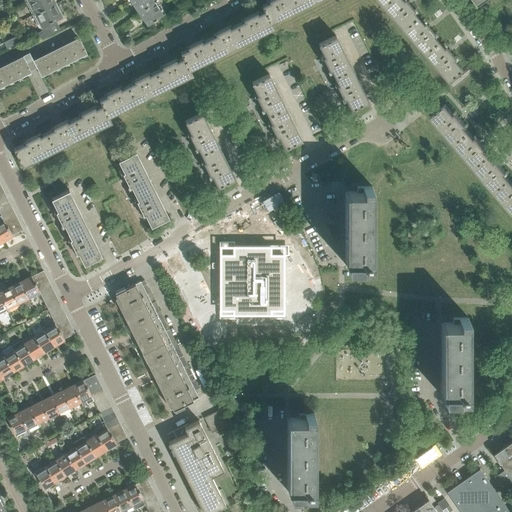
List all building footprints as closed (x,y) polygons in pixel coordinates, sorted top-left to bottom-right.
[(56,3),(54,0),(30,0),(28,1),(34,14),(56,3)] [(154,2),(152,0),(129,0),(138,12),(154,2)] [(287,14),(298,9),(293,0),(268,0),(269,2),(262,6),(265,11),(271,22),(287,14)] [(293,0),(298,9),(315,0),(293,0)] [(414,10),(410,6),(408,3),(405,0),(390,0),(383,6),(403,30),(418,18),(412,11),(414,10)] [(163,15),(154,2),(138,12),(147,26),(163,15)] [(55,24),(53,21),(62,16),(56,3),(34,14),(42,30),(38,32),(39,35),(41,38),(53,32),(51,26),(55,24)] [(245,41),(273,27),(271,22),(265,11),(258,14),(257,12),(243,19),(244,21),(237,24),(245,41)] [(434,34),(431,30),(428,27),(424,22),(422,23),(418,18),(403,30),(423,54),(438,41),(433,35),(434,34)] [(218,55),(245,41),(237,24),(230,28),(229,26),(215,33),(216,35),(209,38),(218,55)] [(7,49),(25,40),(21,33),(4,42),(7,49)] [(352,68),(344,52),(336,36),(319,44),(325,56),(323,57),(330,71),(332,70),(335,76),(352,68)] [(190,69),(218,55),(209,38),(202,42),(201,40),(187,47),(188,49),(183,52),(185,57),(184,57),(190,69)] [(41,76),(68,63),(87,54),(80,39),(34,62),(29,52),(23,55),(0,66),(0,87),(31,71),(30,70),(37,67),(41,76)] [(455,58),(451,53),(448,50),(444,46),(443,47),(438,41),(423,54),(447,81),(461,69),(453,59),(455,58)] [(164,88),(192,74),(190,69),(184,57),(177,61),(176,59),(162,66),(163,68),(156,72),(164,88)] [(368,101),(359,83),(352,68),(335,76),(338,84),(336,85),(343,99),(345,98),(351,110),(368,101)] [(136,102),(164,88),(156,72),(149,75),(148,73),(134,80),(135,82),(128,85),(136,102)] [(285,106),(277,90),(269,74),(252,83),(258,94),(256,95),(263,109),(265,108),(268,115),(285,106)] [(109,116),(136,102),(128,85),(121,89),(120,87),(106,94),(107,96),(100,99),(102,105),(108,117),(109,116)] [(466,125),(459,117),(456,113),(454,114),(445,104),(431,117),(455,145),(469,132),(464,126),(466,125)] [(83,135),(111,121),(109,116),(108,117),(102,105),(96,108),(95,106),(80,113),(81,115),(75,118),(83,135)] [(301,140),(293,122),(285,106),(268,115),(272,122),(270,123),(270,124),(277,137),(279,136),(284,148),(301,140)] [(219,146),(211,130),(202,113),(185,121),(191,133),(189,134),(196,148),(198,147),(202,154),(219,146)] [(55,149),(83,135),(75,118),(68,122),(67,120),(53,127),(54,129),(47,132),(55,149)] [(23,166),(55,149),(47,132),(40,136),(39,134),(25,141),(26,143),(14,149),(16,153),(14,155),(20,166),(22,165),(23,166)] [(486,149),(483,144),(476,137),(474,138),(469,132),(455,145),(475,168),(490,156),(484,150),(486,149)] [(235,178),(226,161),(219,146),(202,154),(205,161),(203,162),(205,166),(210,176),(212,175),(218,187),(235,178)] [(152,185),(144,169),(136,151),(118,160),(124,171),(122,172),(129,186),(131,185),(135,193),(152,185)] [(506,172),(503,168),(496,160),(495,162),(490,156),(475,168),(496,192),(510,180),(505,174),(506,172)] [(65,182),(61,174),(50,179),(54,187),(65,182)] [(511,182),(510,180),(496,192),(511,211),(511,182)] [(168,217),(160,201),(152,185),(135,193),(138,199),(136,200),(143,214),(145,213),(151,225),(168,217)] [(372,267),(372,191),(372,186),(357,186),(357,191),(347,191),(347,267),(372,267)] [(85,223),(77,207),(69,190),(52,198),(58,210),(56,211),(62,224),(63,225),(65,224),(68,231),(85,223)] [(13,209),(8,200),(0,203),(0,213),(1,215),(13,209)] [(3,221),(15,215),(13,209),(1,215),(3,220),(3,221)] [(18,220),(15,215),(3,221),(7,226),(18,220)] [(13,235),(7,226),(3,221),(3,220),(0,222),(0,239),(2,242),(13,236),(12,235),(13,235)] [(23,230),(18,220),(7,226),(13,235),(23,230)] [(101,255),(94,239),(85,223),(68,231),(72,238),(70,239),(72,244),(77,253),(79,252),(84,264),(101,255)] [(284,249),(221,249),(221,316),(284,316),(284,249)] [(48,280),(43,271),(32,276),(37,286),(48,280)] [(39,292),(37,286),(32,276),(31,276),(20,281),(28,298),(30,302),(32,301),(30,297),(39,292)] [(39,292),(51,286),(48,280),(37,286),(39,292)] [(173,338),(150,292),(144,280),(141,282),(140,281),(115,293),(144,352),(173,338)] [(28,298),(20,281),(10,287),(17,303),(19,308),(21,307),(19,302),(28,298)] [(42,297),(53,291),(51,286),(39,292),(42,297)] [(17,303),(10,287),(0,291),(0,294),(7,309),(9,313),(11,312),(8,308),(17,303)] [(58,301),(53,291),(42,297),(46,306),(58,301)] [(64,313),(63,311),(60,304),(48,310),(53,319),(64,313)] [(55,325),(67,319),(64,313),(53,319),(55,324),(55,325)] [(468,398),(468,323),(468,317),(453,317),(453,323),(443,323),(443,398),(468,398)] [(59,330),(70,324),(67,319),(55,325),(59,330)] [(64,339),(59,330),(55,325),(55,324),(46,329),(43,325),(41,326),(44,331),(54,346),(64,339)] [(75,333),(70,324),(59,330),(64,339),(75,333)] [(54,346),(44,331),(36,336),(33,332),(31,333),(34,337),(44,352),(54,346)] [(44,352),(34,337),(26,342),(23,338),(21,339),(24,343),(34,359),(44,352)] [(199,388),(178,346),(178,347),(173,338),(144,352),(173,410),(198,397),(195,390),(199,388)] [(21,339),(11,345),(14,350),(23,365),(34,359),(24,343),(21,339)] [(23,365),(14,350),(5,355),(2,351),(1,352),(3,356),(13,371),(23,365)] [(13,371),(3,356),(0,357),(0,372),(3,378),(13,371)] [(88,390),(100,384),(97,379),(95,375),(90,377),(89,378),(84,380),(88,390)] [(83,380),(72,385),(80,402),(82,406),(93,400),(91,395),(88,390),(84,380),(83,380)] [(91,395),(102,389),(100,384),(88,390),(91,395)] [(80,402),(72,385),(61,391),(69,407),(71,411),(73,410),(71,406),(80,402)] [(94,401),(105,395),(102,389),(91,395),(93,400),(94,401)] [(69,407),(61,391),(51,396),(58,412),(60,416),(62,415),(60,411),(69,407)] [(110,404),(105,395),(94,401),(98,410),(110,404)] [(58,412),(51,396),(40,401),(48,418),(50,422),(52,421),(50,417),(58,412)] [(48,418),(40,401),(29,407),(37,423),(39,427),(41,426),(39,422),(48,418)] [(37,423),(29,407),(18,412),(29,434),(30,432),(28,428),(37,423)] [(211,433),(231,423),(224,407),(204,417),(211,433)] [(116,417),(112,408),(100,413),(104,423),(116,417)] [(29,434),(18,412),(7,418),(10,424),(10,425),(11,428),(12,427),(15,434),(21,431),(24,436),(24,437),(29,435),(29,434)] [(314,493),(314,418),(314,412),(299,412),(299,418),(289,418),(289,493),(314,493)] [(107,428),(119,422),(116,417),(104,423),(107,428)] [(223,469),(198,420),(176,431),(179,436),(168,441),(202,511),(209,511),(225,504),(210,475),(223,469)] [(110,434),(122,428),(119,422),(107,428),(110,434)] [(110,434),(107,428),(98,433),(96,429),(94,431),(96,434),(106,450),(116,443),(116,442),(110,434)] [(126,437),(122,428),(110,434),(116,442),(126,437)] [(106,450),(96,434),(87,440),(85,436),(83,437),(85,441),(95,456),(106,450)] [(511,479),(511,440),(494,454),(505,471),(501,474),(507,483),(511,479)] [(95,456),(85,441),(78,446),(75,442),(73,443),(76,447),(86,462),(95,456)] [(86,462),(76,447),(68,452),(65,448),(63,450),(65,453),(75,469),(86,462)] [(75,469),(65,453),(57,458),(55,455),(53,456),(55,460),(65,475),(75,469)] [(65,475),(55,460),(47,465),(44,461),(43,462),(55,482),(65,475)] [(55,482),(43,462),(41,463),(43,467),(35,473),(38,479),(40,482),(44,488),(55,482)] [(504,511),(508,509),(479,468),(447,491),(461,511),(504,511)] [(147,478),(136,484),(140,493),(151,488),(147,478)] [(135,484),(124,489),(132,505),(134,509),(135,509),(133,505),(143,500),(143,499),(140,493),(136,484),(135,484)] [(151,488),(140,493),(143,499),(154,493),(151,488)] [(113,494),(113,495),(121,511),(123,511),(123,510),(132,505),(124,489),(113,494)] [(154,493),(143,499),(143,500),(145,504),(157,498),(154,493)] [(121,511),(113,495),(102,500),(108,511),(121,511)] [(157,498),(145,504),(149,511),(153,511),(162,508),(157,498)] [(449,505),(444,498),(437,503),(439,504),(442,509),(449,505)] [(443,511),(442,509),(439,504),(434,508),(428,499),(418,506),(421,511),(443,511)] [(108,511),(102,500),(91,505),(94,511),(108,511)]
